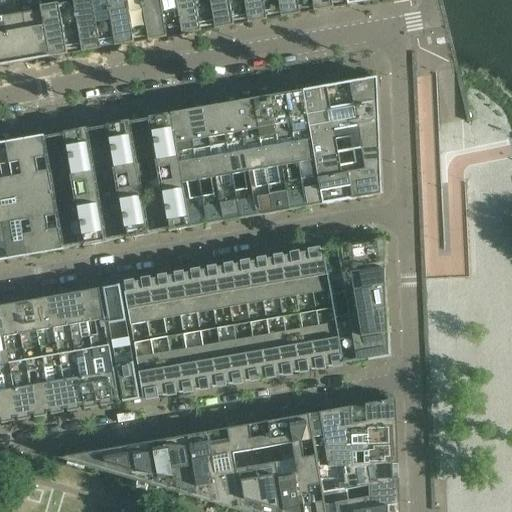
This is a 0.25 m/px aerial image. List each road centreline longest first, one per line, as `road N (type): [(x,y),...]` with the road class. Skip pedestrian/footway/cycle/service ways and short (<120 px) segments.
road 1 (residential): [(411,380),(0,448)]
road 2 (residential): [(402,214),(0,279)]
road 3 (residential): [(0,99),(395,27)]
road 4 (residential): [(402,214),(395,27)]
road 5 (residential): [(411,380),(402,214)]
road 6 (residential): [(417,511),(411,380)]
